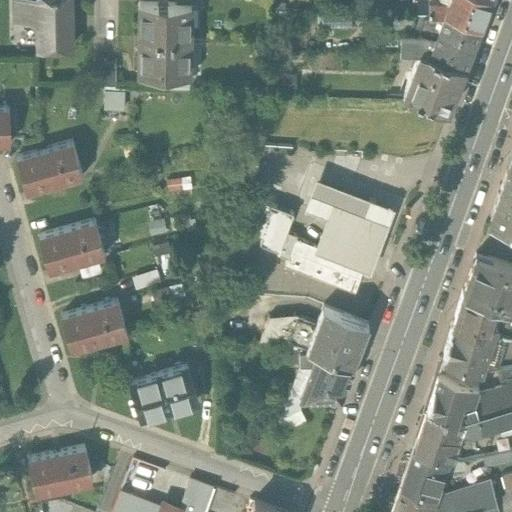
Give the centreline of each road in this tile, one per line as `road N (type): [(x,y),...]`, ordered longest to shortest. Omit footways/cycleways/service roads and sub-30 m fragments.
road 1 (primary): [(511,47),(343,511)]
road 2 (residential): [(61,415),(98,421),(337,511)]
road 3 (residential): [(0,188),(61,415)]
